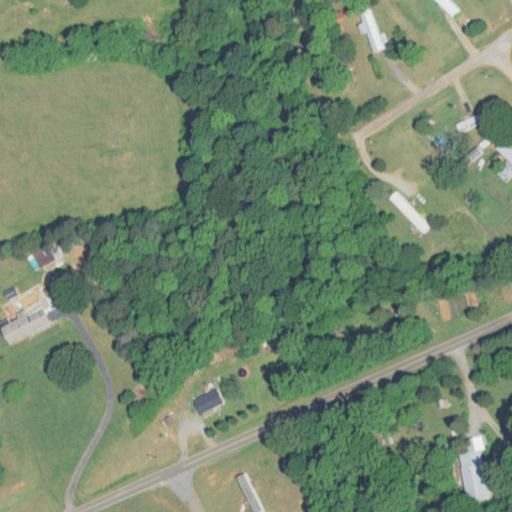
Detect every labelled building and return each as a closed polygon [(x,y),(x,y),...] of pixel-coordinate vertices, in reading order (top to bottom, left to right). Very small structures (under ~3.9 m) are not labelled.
[(353,12),(366,53),(379,49),(366,8),(353,12)] [(453,134),(494,119),(490,109),(449,124),(453,134)] [(511,154),(498,141),(491,148),(511,169),(511,154)] [(426,227),(390,191),(382,199),(418,235),(426,227)] [(0,319),(0,344),(0,345),(43,327),(34,306),(0,319)] [(179,408),(186,421),(219,403),(208,382),(197,388),(201,396),(179,408)] [(453,454),(460,507),(485,504),(477,451),(453,454)]
